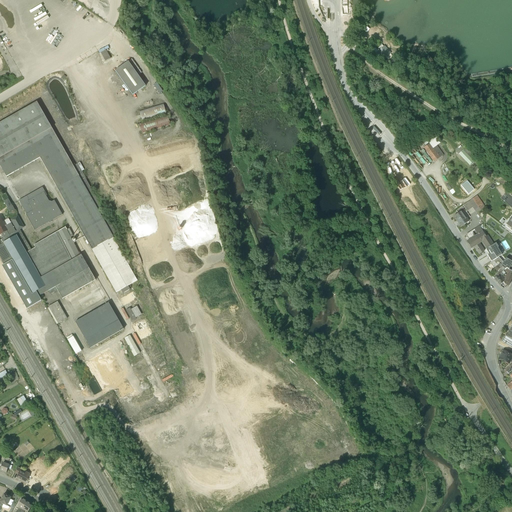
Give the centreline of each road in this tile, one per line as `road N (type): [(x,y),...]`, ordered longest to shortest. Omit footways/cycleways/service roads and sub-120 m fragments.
road 1 (track): [(470,412),(350,184),(280,0)]
road 2 (track): [(511,152),(409,95),(335,41)]
road 3 (unclassified): [(508,296),(475,263),(400,153)]
